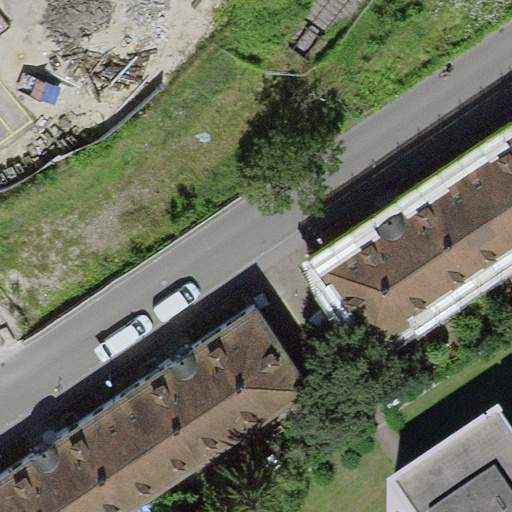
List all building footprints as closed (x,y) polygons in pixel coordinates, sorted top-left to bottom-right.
[(511,237),(511,128),(460,164),(510,239),(511,237)] [(366,226),(321,257),(371,332),(510,239),(460,164),(366,226)] [(165,471),(304,377),(254,302),(163,363),(114,395),(165,471)] [(103,511),(165,471),(114,395),(28,453),(0,472),(0,511),(103,511)] [(511,511),(511,473),(498,453),(409,511),(511,511)]
